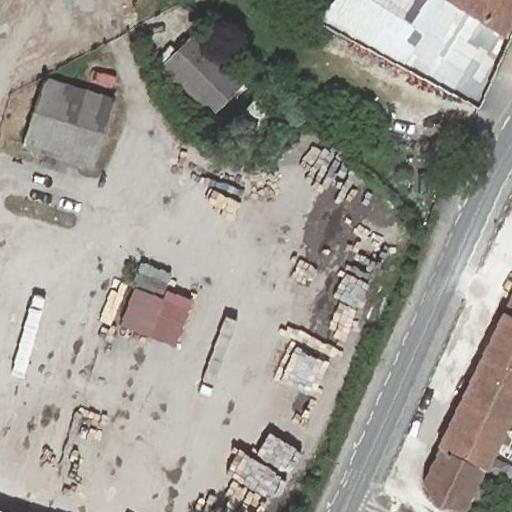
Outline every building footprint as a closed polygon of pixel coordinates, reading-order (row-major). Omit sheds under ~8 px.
[(478,106),(491,76),(511,27),(511,0),(329,0),(313,20),(478,106)] [(191,36),(165,64),(213,110),(239,83),(191,36)] [(45,78),(24,143),(91,164),(111,99),(45,78)] [(243,82),(225,109),(250,126),(269,100),(243,82)] [(235,323),(266,256),(240,244),(209,311),(235,323)] [(135,261),(116,325),(148,335),(167,271),(135,261)] [(511,315),(505,312),(483,357),(511,371),(511,315)] [(511,371),(483,357),(461,402),(506,424),(511,412),(511,371)] [(461,402),(439,447),(484,469),(506,424),(461,402)] [(433,504),(464,511),(484,469),(439,447),(422,481),(433,504)]
